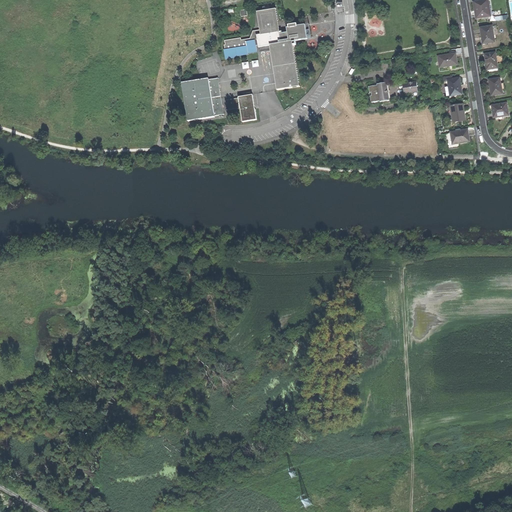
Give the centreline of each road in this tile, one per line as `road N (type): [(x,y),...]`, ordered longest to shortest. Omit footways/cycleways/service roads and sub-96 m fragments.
road 1 (track): [(511,252),(423,254),(401,265),(411,511)]
road 2 (unclassified): [(347,0),(346,48),(326,91),(295,118),(234,135)]
road 3 (residential): [(511,155),(494,151),(483,137),(460,0)]
